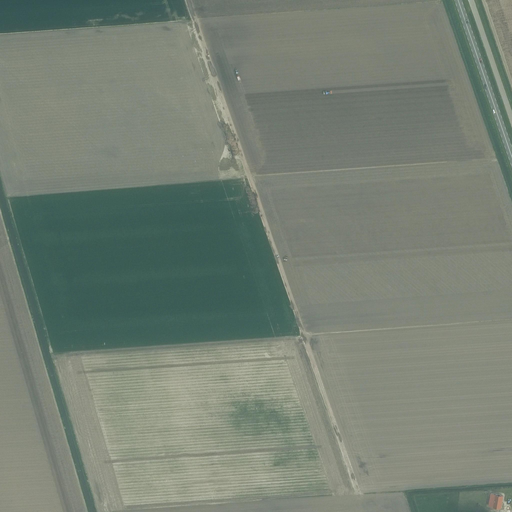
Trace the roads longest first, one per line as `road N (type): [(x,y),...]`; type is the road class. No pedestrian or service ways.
road 1 (track): [(357,493),(187,0)]
road 2 (primary): [(511,158),(457,0)]
road 3 (unclassified): [(511,120),(470,0)]
